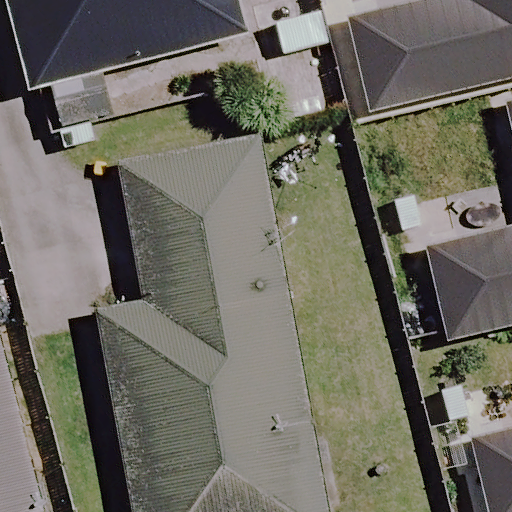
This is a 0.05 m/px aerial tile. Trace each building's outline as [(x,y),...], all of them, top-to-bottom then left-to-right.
[(0,0),(0,12),(3,25),(21,93),(238,37),(228,0),(0,0)] [(511,0),(372,0),(389,64),(511,31),(511,80),(455,95),(511,310),(511,0)] [(433,199),(408,87),(346,100),(371,212),(433,199)] [(287,317),(256,150),(116,176),(142,314),(91,324),(126,511),(311,511),(276,319),(287,317)] [(32,511),(0,373),(0,511),(32,511)]
